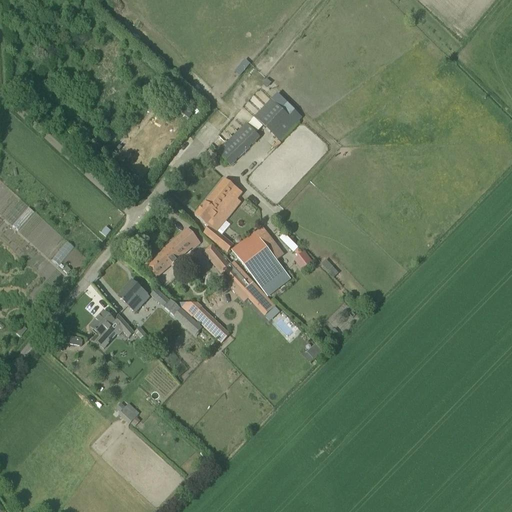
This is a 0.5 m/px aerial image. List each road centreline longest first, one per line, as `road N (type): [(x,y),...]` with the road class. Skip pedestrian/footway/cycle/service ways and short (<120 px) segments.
road 1 (unclassified): [(0,385),(142,219),(0,96)]
road 2 (unknown): [(142,219),(262,65)]
